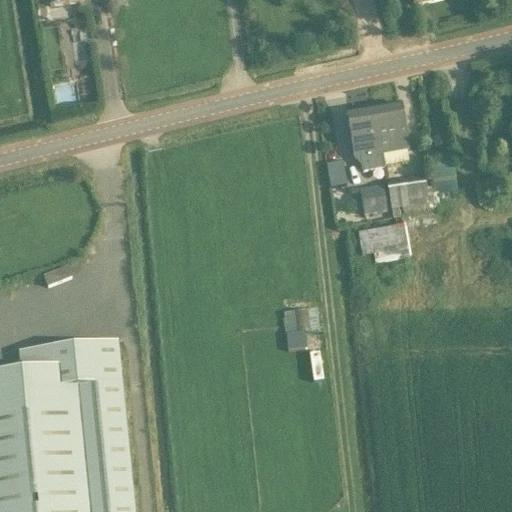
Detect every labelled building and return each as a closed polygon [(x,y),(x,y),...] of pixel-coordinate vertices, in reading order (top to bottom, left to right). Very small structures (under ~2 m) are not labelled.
[(409,0),(412,10),(451,0),(409,0)] [(400,106),(371,111),(379,155),(408,150),(400,106)] [(382,171),(381,168),(371,111),(346,115),(354,160),(359,159),(362,175),(382,171)] [(443,138),(432,141),(434,151),(445,149),(443,138)] [(342,163),(327,165),(330,188),(345,186),(342,163)] [(430,214),(425,188),(423,179),(385,185),(392,220),(430,214)] [(387,215),(382,188),(359,192),(363,219),(387,215)] [(374,268),(409,262),(403,228),(357,236),(362,259),(372,257),(374,268)] [(304,332),(318,331),(317,310),(284,312),(285,351),(305,350),(304,332)]
